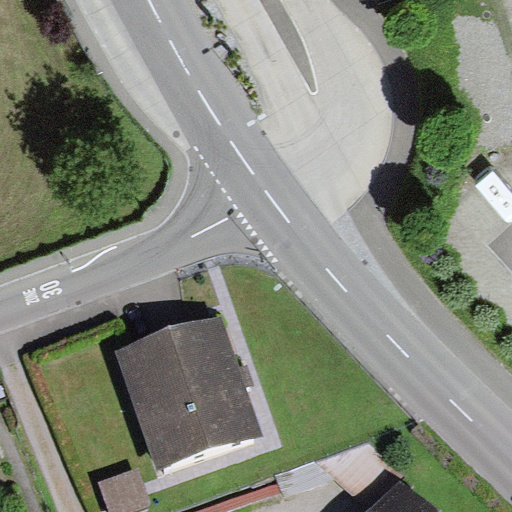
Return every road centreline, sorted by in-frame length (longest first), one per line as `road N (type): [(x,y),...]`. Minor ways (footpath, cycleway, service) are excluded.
road 1 (tertiary): [(511,458),(374,320),(274,204)]
road 2 (residential): [(274,204),(0,314)]
road 3 (tertiary): [(274,204),(148,0)]
